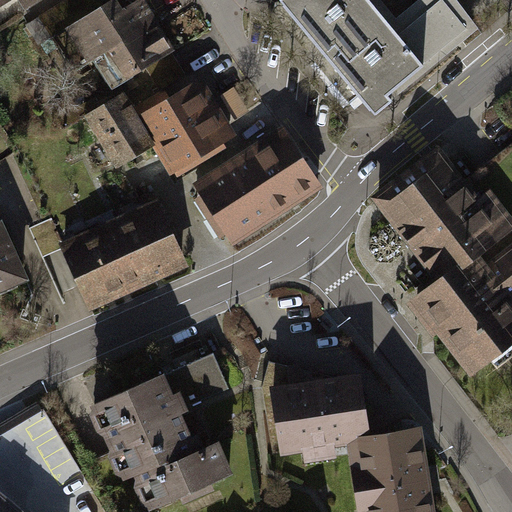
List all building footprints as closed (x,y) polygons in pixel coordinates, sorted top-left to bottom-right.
[(173,50),(143,0),(138,0),(120,11),(113,0),(107,0),(67,24),(87,59),(107,47),(125,78),(173,50)] [(281,0),(373,113),(475,31),(450,0),(416,0),(397,16),(384,0),(281,0)] [(162,88),(189,75),(182,60),(155,73),(162,88)] [(201,80),(142,114),(174,167),(233,133),(201,80)] [(150,141),(122,93),(90,112),(118,159),(150,141)] [(284,133),(198,187),(234,244),(320,189),(284,133)] [(377,204),(413,252),(480,201),(441,151),(437,146),(381,189),(371,197),(377,204)] [(511,227),(487,195),(480,201),(413,252),(440,285),(476,258),(511,230),(511,227)] [(154,208),(124,223),(153,282),(183,267),(154,208)] [(1,217),(0,217),(0,289),(28,277),(1,217)] [(124,223),(93,238),(122,297),(153,282),(124,223)] [(93,238),(63,253),(92,312),(122,297),(93,238)] [(511,253),(487,272),(476,258),(440,285),(412,307),(466,378),(511,343),(511,253)] [(213,350),(168,369),(184,407),(230,387),(213,350)] [(90,402),(106,440),(184,407),(168,369),(90,402)] [(358,381),(272,393),(280,453),(305,450),(306,462),(335,459),(333,446),(350,444),(366,442),(358,381)] [(203,451),(184,407),(106,440),(123,480),(135,475),(149,507),(233,471),(221,443),(203,451)] [(431,511),(421,434),(366,442),(350,444),(359,511),(431,511)] [(78,466),(58,482),(82,511),(107,511),(112,508),(78,466)]
